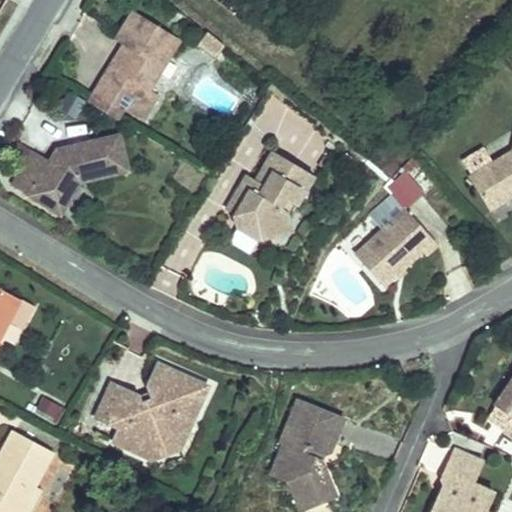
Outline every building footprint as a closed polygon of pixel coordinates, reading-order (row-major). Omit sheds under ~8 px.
[(150,84),(179,38),(134,9),(117,36),(124,39),(133,45),(120,66),(112,61),(101,78),(131,95),(126,102),(144,114),(159,90),(150,84)] [(208,28),(197,41),(215,56),(225,43),(218,37),(208,28)] [(124,39),(112,61),(120,66),(133,45),(124,39)] [(131,95),(101,78),(89,98),(118,116),(126,102),(131,95)] [(73,119),(84,104),(69,93),(58,109),(73,119)] [(511,123),(506,140),(463,166),(482,202),(511,186),(511,123)] [(36,141),(11,178),(27,190),(42,169),(72,187),(81,174),(126,168),(122,131),(64,137),(52,152),(36,141)] [(314,175),(271,148),(257,171),(247,167),(221,206),(228,214),(232,227),(253,240),(275,237),(291,231),(287,211),(296,206),(314,175)] [(72,187),(42,169),(27,190),(57,210),(72,187)] [(402,204),(351,250),(382,284),(415,254),(424,256),(438,243),(402,204)] [(0,331),(17,298),(0,288),(0,331)] [(205,392),(152,365),(138,394),(113,380),(91,420),(113,431),(111,443),(147,462),(174,455),(205,392)] [(511,369),(484,412),(511,430),(511,369)] [(336,416),(292,394),(267,438),(255,474),(272,481),(285,507),(325,489),(310,453),(321,445),(336,416)] [(43,449),(0,426),(0,511),(17,511),(32,485),(25,481),(43,449)] [(478,456),(448,443),(435,473),(442,488),(432,492),(423,511),(472,511),(477,503),(474,502),(482,483),(469,478),(478,456)] [(490,511),(492,510),(482,506),(490,486),(482,483),(474,502),(477,503),(472,511),(490,511)]
